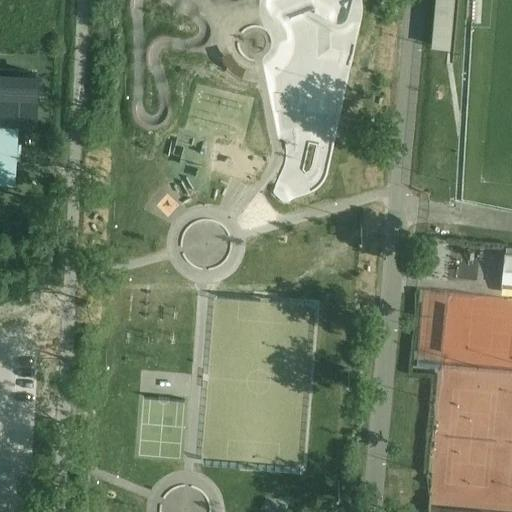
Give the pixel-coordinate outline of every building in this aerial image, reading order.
[(431,0),(430,34),(450,35),(451,0),(431,0)] [(0,178),(13,179),(16,121),(33,122),(36,73),(0,71),(0,178)] [(511,283),(511,246),(505,246),(505,252),(504,252),(501,282),(511,283)] [(473,252),(473,270),(491,271),(492,253),(473,252)] [(273,511),(277,502),(267,498),(263,507),(273,511)]
